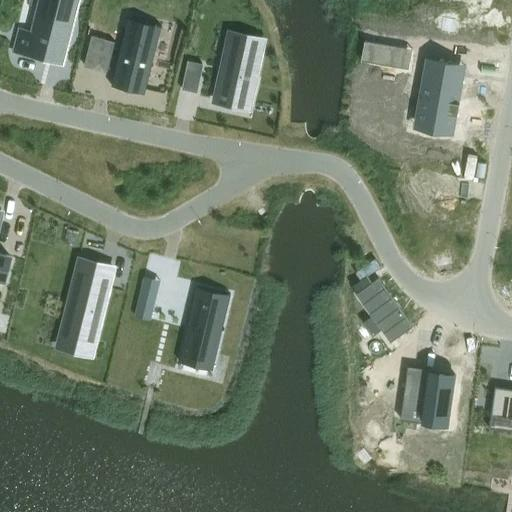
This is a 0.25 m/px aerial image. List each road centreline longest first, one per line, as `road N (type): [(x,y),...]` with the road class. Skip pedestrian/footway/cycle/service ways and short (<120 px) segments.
road 1 (residential): [(252,155),(248,176),(154,228),(133,226),(0,159)]
road 2 (residential): [(252,155),(334,168),(412,283),(466,312)]
road 3 (residential): [(0,100),(252,155)]
road 4 (residential): [(511,99),(466,312)]
